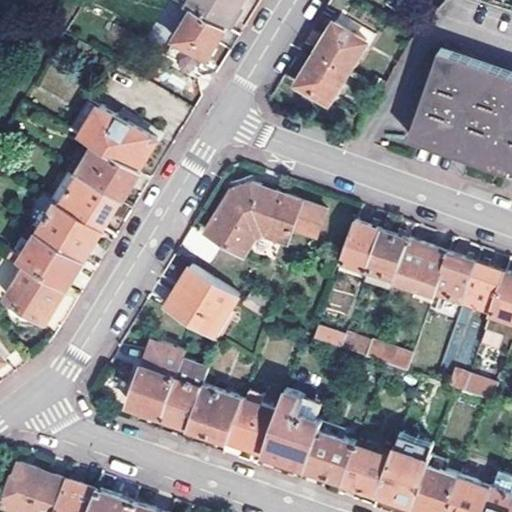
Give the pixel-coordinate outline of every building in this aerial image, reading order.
[(206,61),(227,26),(190,3),(184,0),(171,0),(187,9),(169,38),(175,42),(202,59),(206,61)] [(191,0),(190,3),(227,26),(243,0),(191,0)] [(337,20),(319,51),(350,70),(369,40),(337,20)] [(330,103),(350,70),(319,51),(299,83),(330,103)] [(511,76),(442,52),(414,130),(511,165),(511,76)] [(74,124),(84,130),(102,101),(93,95),(74,124)] [(99,140),(141,167),(160,137),(102,101),(84,130),(99,140)] [(81,170),(82,171),(123,197),(141,167),(99,140),(81,170)] [(64,201),(105,227),(123,197),(82,171),(64,201)] [(234,189),(208,232),(245,254),(256,236),(267,233),(290,242),(295,228),(320,236),(329,210),(254,182),(234,189)] [(60,198),(42,229),(86,257),(105,227),(64,201),(60,198)] [(371,268),(372,265),(385,228),(359,219),(345,258),(371,268)] [(42,229),(33,223),(24,235),(34,242),(42,229)] [(398,275),(412,238),(385,228),(372,265),(398,275)] [(30,261),(69,285),(86,257),(42,229),(34,242),(24,257),(30,261)] [(451,252),(412,238),(398,275),(397,278),(437,292),(438,290),(451,252)] [(466,300),(480,262),(451,252),(438,290),(466,300)] [(48,320),(69,285),(30,261),(9,297),(14,300),(42,317),(48,320)] [(508,272),(480,262),(466,300),(495,310),(508,272)] [(231,309),(241,294),(192,265),(183,280),(188,282),(171,310),(178,314),(196,325),(211,334),(228,307),(231,309)] [(511,273),(508,272),(495,310),(511,315),(511,273)] [(188,282),(183,280),(167,307),(171,310),(188,282)] [(37,324),(42,317),(14,300),(10,306),(12,310),(15,315),(19,319),(22,321),(25,322),(30,324),(34,324),(37,324)] [(215,336),(231,309),(228,307),(211,334),(215,336)] [(196,325),(178,314),(173,329),(193,336),(196,325)] [(347,334),(320,325),(316,336),(343,345),(347,334)] [(374,341),(348,332),(347,334),(343,345),(369,355),(374,341)] [(130,403),(164,414),(178,376),(189,346),(164,336),(154,341),(130,403)] [(369,355),(389,362),(395,347),(374,339),(374,341),(369,355)] [(414,354),(395,347),(389,362),(409,369),(414,354)] [(187,360),(181,377),(203,385),(210,367),(187,360)] [(457,369),(451,384),(467,390),(472,374),(457,369)] [(488,380),(472,374),(467,390),(483,395),(488,380)] [(181,377),(178,376),(164,414),(192,424),(206,386),(203,385),(181,377)] [(500,384),(488,380),(483,395),(494,400),(500,384)] [(231,437),(245,396),(207,383),(206,386),(192,424),(231,437)] [(288,387),(281,408),(266,449),(308,464),(320,427),(324,417),(302,409),(308,394),(288,387)] [(266,449),(281,408),(245,396),(231,437),(266,449)] [(308,464),(345,477),(358,440),(320,427),(308,464)] [(345,477),(382,490),(395,453),(358,440),(345,477)] [(395,453),(382,490),(414,502),(429,461),(432,454),(399,442),(395,453)] [(25,511),(56,511),(70,478),(19,460),(3,504),(25,511)] [(414,502),(443,511),(447,511),(462,473),(429,461),(414,502)] [(496,481),(495,484),(484,511),(511,511),(511,469),(502,466),(496,481)] [(484,511),(495,484),(462,473),(447,511),(484,511)] [(91,511),(101,489),(70,478),(56,511),(91,511)] [(132,511),(136,501),(101,489),(91,511),(132,511)] [(166,511),(136,501),(132,511),(166,511)]
